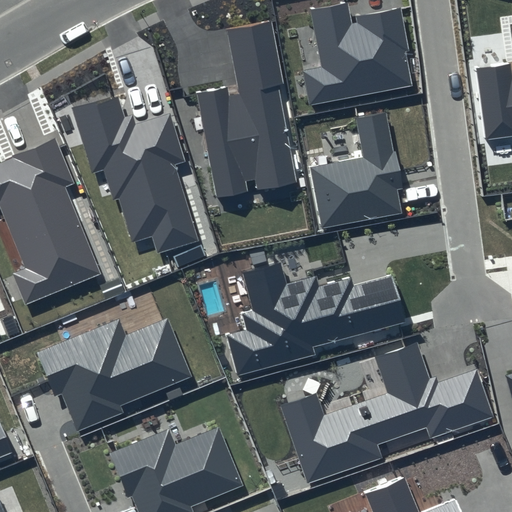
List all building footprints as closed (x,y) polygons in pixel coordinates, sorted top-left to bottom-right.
[(349,2),(309,9),(321,66),(302,70),(309,105),(412,85),(405,52),(409,51),(401,8),(352,18),(349,2)] [(271,21),(227,30),(240,94),(229,96),(227,86),(195,92),(217,198),(248,192),(246,182),(255,180),(257,190),(298,182),(278,85),(283,84),(271,21)] [(511,77),(511,78),(510,63),(476,68),(486,138),(511,134),(511,77)] [(125,116),(119,96),(74,110),(93,171),(104,168),(114,200),(117,199),(131,243),(152,237),(157,254),(200,241),(177,165),(186,162),(171,112),(135,123),(132,114),(125,116)] [(394,151),(386,112),(356,118),(363,157),(310,167),(322,228),(402,213),(398,190),(403,189),(395,151),(394,151)] [(75,184),(56,138),(0,161),(0,207),(26,269),(13,274),(26,305),(101,274),(65,188),(75,184)] [(287,283),(281,261),(242,272),(252,310),(240,313),(245,329),(226,334),(238,375),(314,354),(312,348),(406,322),(392,274),(353,285),(350,277),(319,286),(316,275),(287,283)] [(127,333),(120,317),(36,352),(54,396),(61,393),(76,429),(121,411),(119,406),(193,376),(168,316),(127,333)] [(316,393),(279,406),(307,485),(383,458),(378,444),(426,427),(431,439),(494,417),(477,370),(431,386),(416,344),(375,358),(388,394),(324,416),(316,393)] [(0,456),(11,452),(0,425),(0,456)] [(168,428),(109,453),(128,499),(132,497),(138,511),(192,511),(191,507),(243,485),(218,427),(175,445),(168,428)] [(419,511),(405,477),(366,493),(374,511),(372,511),(462,511),(456,497),(419,511)]
